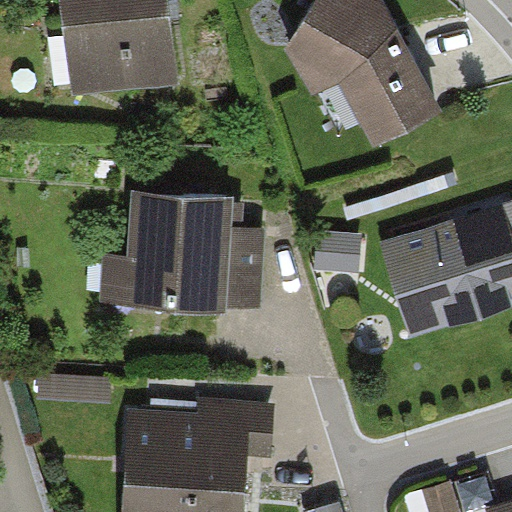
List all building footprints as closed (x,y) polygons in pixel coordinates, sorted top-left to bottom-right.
[(174,0),(73,0),(82,88),(181,79),(174,0)] [(387,3),(380,0),(321,0),(296,57),(345,79),(382,144),(447,107),(387,3)] [(240,197),(145,188),(139,252),(120,251),(117,288),(264,302),(271,227),(237,224),(240,197)] [(511,298),(511,220),(508,209),(392,247),(419,330),(511,298)] [(198,417),(143,411),(133,511),(250,511),(258,444),(279,446),(284,405),(200,396),(198,417)]
